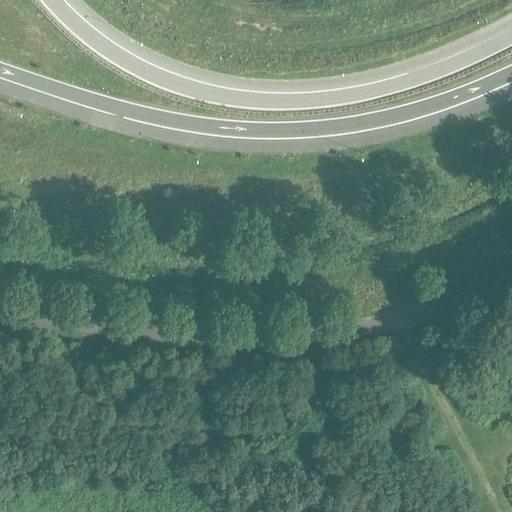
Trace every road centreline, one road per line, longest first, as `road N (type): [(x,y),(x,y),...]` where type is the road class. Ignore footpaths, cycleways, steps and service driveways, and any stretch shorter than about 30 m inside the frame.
road 1 (motorway): [(0,71),(171,121),(247,129),(356,124),(511,71)]
road 2 (motorway): [(511,36),(394,84),(294,101),(189,88),(146,73),(51,0)]
road 3 (track): [(393,322),(495,511)]
